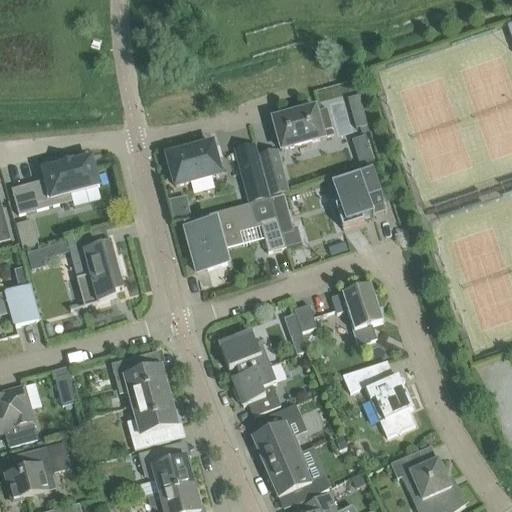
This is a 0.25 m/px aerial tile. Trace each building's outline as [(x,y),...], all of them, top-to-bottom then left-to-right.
[(315,109),(273,121),(278,140),(281,152),(334,137),(327,110),(316,113),(315,109)] [(353,139),(356,162),(371,160),(368,137),(353,139)] [(221,176),(212,145),(167,158),(175,189),(221,176)] [(269,200),(259,166),(254,147),(235,152),(249,205),(269,200)] [(288,194),(277,153),(259,157),(271,199),(288,194)] [(46,184),(12,193),(19,218),(69,204),(71,200),(70,196),(99,188),(92,159),(73,164),(73,163),(61,166),(61,167),(43,172),(46,184)] [(386,213),(380,194),(373,171),(332,184),(332,186),(333,186),(340,207),(336,208),(343,231),(364,224),(364,223),(374,219),(374,218),(386,213)] [(284,198),(270,202),(276,220),(289,216),(284,198)] [(270,202),(249,207),(254,226),(260,224),(263,236),(268,255),(277,253),(286,250),(281,235),(280,231),(276,220),(270,202)] [(0,243),(10,241),(5,225),(0,206),(0,243)] [(33,222),(17,227),(24,252),(40,247),(33,222)] [(216,225),(212,227),(187,233),(185,225),(190,224),(189,223),(183,224),(197,274),(227,266),(216,225)] [(101,249),(91,251),(87,236),(87,235),(65,241),(66,242),(71,257),(84,254),(90,276),(76,280),(84,309),(82,309),(82,310),(109,303),(107,296),(124,292),(120,280),(124,279),(118,259),(115,260),(111,244),(100,247),(101,249)] [(47,271),(42,253),(27,257),(32,275),(47,271)] [(40,323),(35,303),(31,287),(6,294),(15,329),(40,323)] [(348,313),(359,348),(377,342),(372,328),(383,324),(371,287),(331,300),(337,317),(348,313)] [(309,308),(294,313),(301,335),(302,336),(317,331),(309,308)] [(263,351),(258,352),(252,335),(219,348),(229,374),(237,371),(240,379),(233,382),(233,383),(270,368),(263,351)] [(301,335),(292,339),(299,357),(308,353),(302,336),(301,335)] [(164,387),(166,386),(162,369),(150,372),(146,357),(111,367),(112,370),(122,396),(128,394),(132,408),(124,411),(168,399),(164,387)] [(255,419),(276,411),(280,409),(272,388),(277,386),(270,368),(233,383),(235,389),(232,390),(238,403),(240,402),(243,409),(252,406),(257,418),(255,418),(255,419)] [(400,438),(401,434),(415,428),(409,414),(413,412),(399,379),(383,386),(381,382),(376,384),(371,371),(375,370),(375,368),(342,379),(350,396),(365,390),(387,441),(396,437),(400,438)] [(62,409),(75,406),(68,378),(54,381),(62,409)] [(39,442),(35,428),(36,427),(35,427),(31,413),(32,412),(31,412),(31,411),(30,412),(31,412),(29,413),(23,392),(24,391),(23,391),(22,391),(10,395),(10,394),(9,394),(10,395),(0,397),(0,434),(5,433),(9,450),(39,442)] [(178,428),(173,411),(171,412),(168,399),(124,411),(132,409),(136,423),(130,425),(134,452),(135,454),(170,444),(166,431),(178,428)] [(286,427),(296,423),(291,411),(294,409),(294,408),(260,423),(260,425),(264,423),(269,434),(255,440),(260,452),(258,453),(265,471),(302,455),(294,437),(291,439),(286,427)] [(12,503),(48,494),(55,492),(52,480),(54,476),(67,472),(69,468),(63,446),(47,450),(24,456),(27,467),(25,470),(4,476),(12,503)] [(150,499),(194,487),(187,460),(172,464),(168,449),(138,457),(144,479),(153,484),(156,483),(159,496),(149,499),(150,499)] [(416,489),(426,511),(453,511),(464,507),(455,488),(451,490),(438,463),(427,468),(422,455),(423,454),(422,453),(391,467),(397,482),(402,480),(408,493),(416,489)] [(328,491),(326,492),(321,481),(311,486),(306,474),(309,473),(302,455),(265,471),(273,488),(276,487),(281,499),(295,493),(300,505),(296,507),(297,508),(329,492),(328,491)] [(200,511),(194,487),(150,499),(152,507),(160,511),(200,511)] [(336,511),(328,496),(321,500),(297,511),(336,511)]
